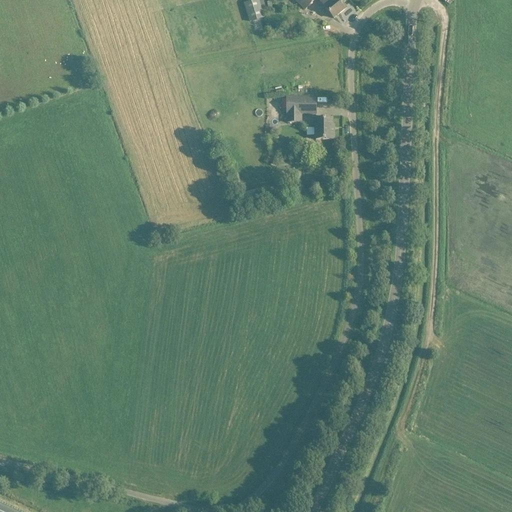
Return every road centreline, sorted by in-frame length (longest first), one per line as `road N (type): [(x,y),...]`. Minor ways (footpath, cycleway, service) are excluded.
road 1 (unclassified): [(399,0),(383,3),(363,23),(354,58),(358,278),(351,312),(267,481),(238,503),(208,510),(0,461)]
road 2 (unclassified): [(311,511),(376,372),(394,310),(413,0)]
road 3 (track): [(430,0),(444,19),(431,305),(411,391),(364,511)]
